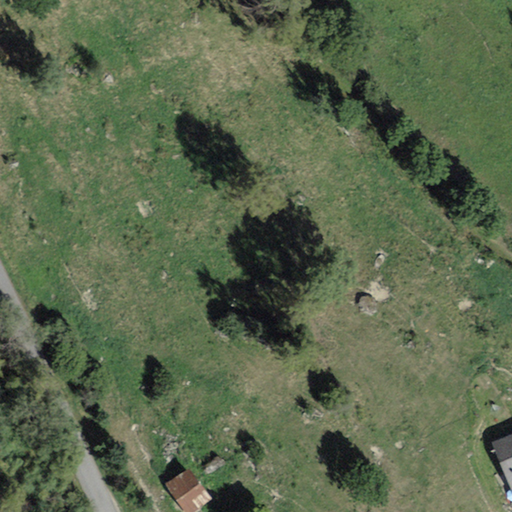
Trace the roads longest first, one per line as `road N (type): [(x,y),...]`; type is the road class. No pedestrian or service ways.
road 1 (track): [(243,0),(359,137),(511,244)]
road 2 (unclassified): [(0,284),(103,511)]
